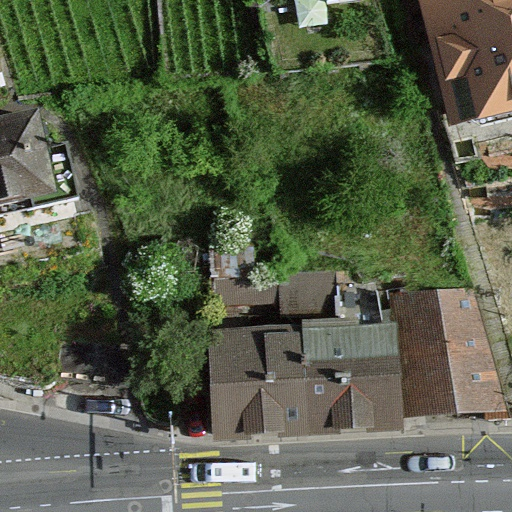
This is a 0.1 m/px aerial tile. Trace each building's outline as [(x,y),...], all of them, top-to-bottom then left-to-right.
[(511,0),(429,0),(425,1),(464,139),(511,124),(511,0)] [(43,119),(0,128),(0,214),(54,203),(56,213),(85,207),(74,151),(50,156),(43,119)] [(257,252),(210,253),(211,287),(227,287),(257,286),(257,252)] [(326,285),(280,286),(280,310),(281,322),(327,321),(326,285)] [(257,286),(227,287),(227,311),(280,310),(280,286),(257,286)] [(400,323),(404,410),(497,419),(496,429),(511,428),(511,421),(484,295),(399,300),(400,323)] [(404,410),(400,323),(305,326),(309,433),(404,429),(404,410)] [(309,433),(305,326),(210,330),(214,436),(309,433)]
